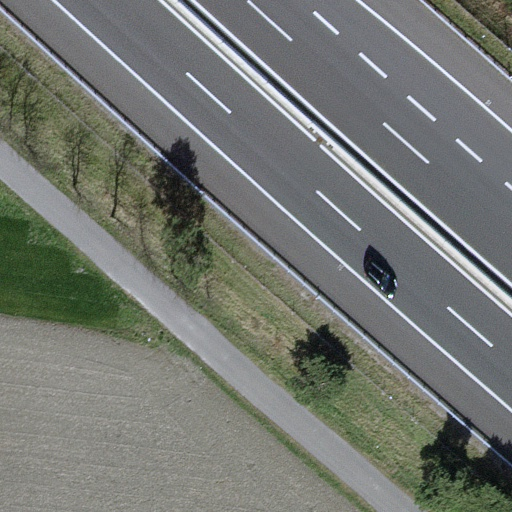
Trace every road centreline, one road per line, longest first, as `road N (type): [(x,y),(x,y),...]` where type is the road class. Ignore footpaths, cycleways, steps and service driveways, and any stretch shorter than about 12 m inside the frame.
road 1 (motorway): [(107,0),(511,361)]
road 2 (unclassified): [(0,155),(405,511)]
road 3 (motorway): [(511,232),(249,0)]
